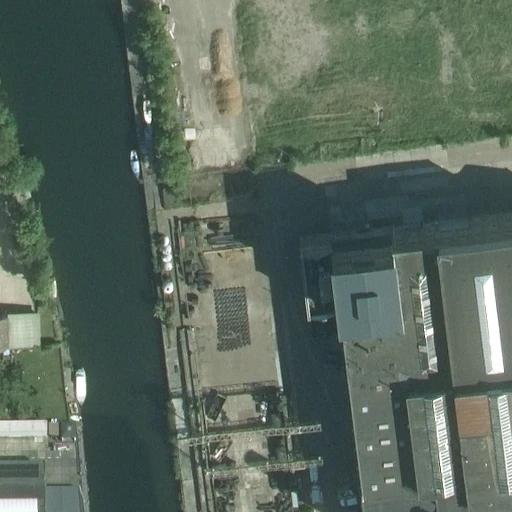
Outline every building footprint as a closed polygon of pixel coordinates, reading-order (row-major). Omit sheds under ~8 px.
[(511,511),(511,208),(391,223),(331,231),(298,235),(306,297),(338,293),(356,445),(364,511),(511,511)] [(12,312),(0,312),(0,344),(13,344),(12,312)] [(243,428),(244,452),(281,450),(280,432),(264,432),(263,427),(243,428)] [(0,511),(78,511),(77,494),(42,493),(42,473),(0,473),(0,511)] [(229,483),(250,482),(249,473),(228,474),(229,483)] [(252,483),(228,485),(229,494),(253,493),(252,483)]
